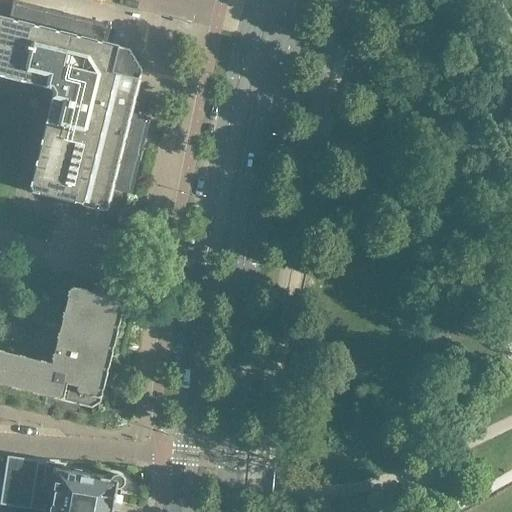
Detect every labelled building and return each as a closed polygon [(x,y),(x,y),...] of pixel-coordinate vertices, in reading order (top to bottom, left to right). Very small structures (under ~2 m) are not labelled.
[(31,192),(33,193),(102,210),(103,211),(109,207),(113,189),(132,194),(150,119),(132,113),(142,70),(129,49),(107,44),(111,25),(106,24),(13,1),(9,19),(0,16),(0,76),(51,89),(53,93),(30,187),(31,192)] [(0,385),(90,408),(97,405),(101,397),(104,384),(109,385),(117,380),(121,366),(116,357),(111,356),(124,302),(122,298),(72,287),(69,289),(51,363),(0,350),(0,385)] [(511,324),(509,325),(502,343),(509,361),(511,362),(511,324)] [(0,507),(29,506),(28,511),(110,511),(114,490),(120,489),(121,488),(123,486),(123,484),(124,481),(123,479),(122,476),(119,475),(117,474),(114,474),(111,476),(108,480),(59,472),(60,466),(48,464),(48,465),(34,462),(30,480),(0,477),(0,507)] [(85,463),(84,472),(107,474),(108,465),(85,463)]
